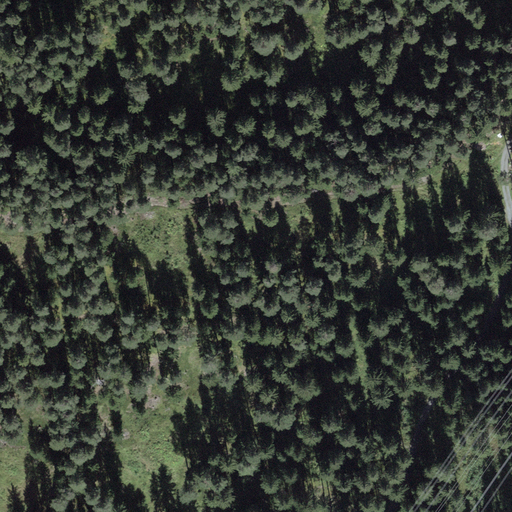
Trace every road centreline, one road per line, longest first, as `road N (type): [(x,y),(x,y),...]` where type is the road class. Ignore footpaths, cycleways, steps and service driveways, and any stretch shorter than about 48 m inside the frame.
road 1 (track): [(506,147),(404,258),(296,419),(217,511)]
road 2 (track): [(457,201),(388,186),(143,206),(0,229)]
road 3 (track): [(385,511),(504,267),(502,173),(511,140)]
